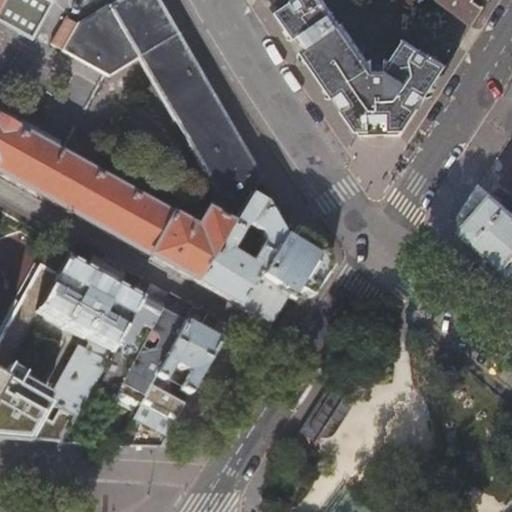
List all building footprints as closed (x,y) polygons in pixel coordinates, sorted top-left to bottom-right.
[(195,284),(250,194),(259,179),(236,141),(208,92),(177,40),(153,0),(121,0),(81,25),(65,50),(107,78),(137,60),(217,193),(193,229),(0,121),(0,22),(33,40),(53,2),(50,0),(0,0),(0,176),(133,250),(195,284)] [(432,82),(444,64),(428,54),(431,49),(424,45),(421,49),(405,39),(396,52),(392,59),(387,59),(387,64),(373,64),(373,59),(367,59),(324,0),(291,0),(279,8),(297,38),(301,35),(309,47),(304,50),(332,93),(355,127),(379,126),(403,126),(410,115),(432,82)] [(437,0),(448,8),(473,26),(484,8),(473,0),(437,0)] [(511,213),(480,185),(459,217),(460,231),(492,259),(511,275),(511,213)] [(237,308),(256,278),(283,235),(264,204),(250,194),(195,284),(217,296),(237,308)] [(287,227),(283,235),(256,278),(279,292),(295,267),(310,242),(300,236),(287,227)] [(57,275),(53,280),(68,288),(65,292),(67,297),(50,287),(34,315),(61,329),(60,331),(80,343),(81,341),(84,348),(81,354),(77,352),(47,404),(45,404),(39,415),(41,420),(51,426),(48,431),(61,439),(139,300),(110,285),(110,284),(95,276),(64,260),(57,275)] [(50,287),(53,280),(57,275),(43,268),(22,305),(17,303),(0,333),(0,377),(7,366),(34,315),(50,287)] [(285,296),(279,292),(256,278),(237,308),(248,313),(268,324),(276,310),(285,296)] [(150,284),(140,301),(156,310),(166,293),(150,284)] [(169,293),(115,392),(138,405),(183,323),(193,306),(169,293)] [(188,396),(228,326),(217,320),(212,332),(213,340),(183,323),(154,377),(162,382),(171,366),(187,374),(178,391),(188,396)] [(7,366),(0,377),(0,379),(10,385),(18,372),(7,366)] [(319,447),(322,448),(361,390),(358,389),(356,392),(341,381),(307,435),(321,444),(319,447)] [(160,447),(183,406),(149,386),(138,405),(114,447),(116,447),(160,447)] [(114,447),(138,405),(115,392),(86,445),(114,447)] [(0,394),(0,421),(8,422),(18,405),(0,394)]
